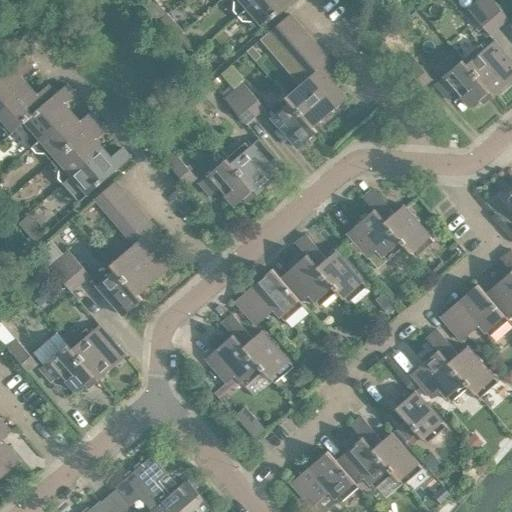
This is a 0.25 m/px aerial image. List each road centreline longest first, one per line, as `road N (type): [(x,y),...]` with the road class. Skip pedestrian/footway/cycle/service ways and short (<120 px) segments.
road 1 (residential): [(242,494),(338,408),(355,365),(497,245),(449,172)]
road 2 (residential): [(214,275),(355,162),(434,164)]
road 3 (residential): [(434,164),(307,6)]
road 4 (residential): [(156,396),(157,345),(214,275)]
road 5 (residential): [(214,275),(129,174)]
road 6 (residential): [(242,494),(156,396)]
